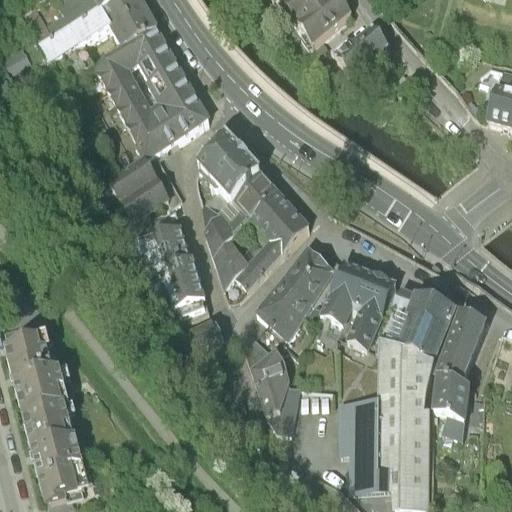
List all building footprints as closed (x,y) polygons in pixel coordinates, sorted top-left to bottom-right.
[(44,51),(108,13),(100,0),(94,0),(69,15),(34,35),(44,51)] [(94,0),(59,0),(69,15),(94,0)] [(147,0),(100,0),(108,13),(121,35),(156,15),(147,0)] [(350,13),(341,0),(285,0),(310,39),(350,13)] [(176,120),(206,102),(156,15),(121,35),(129,50),(134,47),(157,87),(176,120)] [(334,53),(350,76),(389,48),(373,26),(334,53)] [(143,139),(176,120),(157,87),(146,93),(123,53),(129,50),(121,35),(92,52),(143,139)] [(28,57),(19,44),(0,56),(9,69),(28,57)] [(511,79),(504,77),(498,97),(511,100),(511,79)] [(511,100),(498,97),(496,96),(487,129),(511,135),(511,100)] [(257,162),(223,123),(196,147),(230,185),(257,162)] [(108,164),(120,183),(154,163),(142,143),(108,164)] [(240,196),(249,207),(276,184),(257,162),(230,185),(240,196)] [(166,182),(154,163),(120,183),(132,202),(166,182)] [(198,187),(201,213),(217,201),(202,184),(198,187)] [(307,219),(276,184),(249,207),(269,230),(246,251),(234,262),(245,274),(307,219)] [(170,194),(148,207),(151,219),(176,211),(170,194)] [(201,213),(210,241),(229,227),(249,207),(240,196),(225,210),(217,201),(201,213)] [(133,230),(142,259),(187,245),(176,211),(151,219),(153,224),(133,230)] [(246,251),(229,227),(210,241),(220,274),(234,262),(246,251)] [(333,268),(306,243),(252,299),(266,312),(286,331),(333,268)] [(199,283),(187,245),(142,259),(147,275),(165,269),(172,291),(199,283)] [(3,255),(0,256),(0,309),(22,301),(3,255)] [(341,322),(352,301),(366,273),(344,262),(319,311),(341,322)] [(395,288),(366,273),(352,301),(361,306),(345,337),(365,347),(395,288)] [(409,315),(417,298),(401,291),(393,308),(409,315)] [(413,320),(398,352),(435,369),(459,317),(417,298),(409,315),(408,318),(413,320)] [(220,329),(211,306),(178,319),(188,342),(220,329)] [(275,345),(286,331),(266,312),(252,326),(273,346),(275,345)] [(463,390),(489,330),(462,319),(436,378),(439,380),(463,390)] [(424,414),(435,369),(398,352),(381,344),(378,414),(377,468),(390,469),(390,489),(390,507),(428,508),(430,415),(424,414)] [(265,408),(279,405),(282,396),(287,380),(288,376),(282,355),(275,345),(273,346),(250,360),(265,408)] [(9,367),(17,401),(26,436),(65,427),(57,391),(49,357),(9,367)] [(331,387),(287,380),(282,396),(327,406),(331,387)] [(471,394),(463,390),(439,380),(432,414),(447,420),(466,427),(471,394)] [(390,489),(390,469),(377,468),(378,414),(351,413),(351,404),(342,404),(341,463),(348,463),(348,489),(390,489)] [(463,444),(466,427),(447,420),(441,435),(463,444)] [(26,436),(33,466),(43,511),(86,511),(73,456),(65,427),(26,436)]
